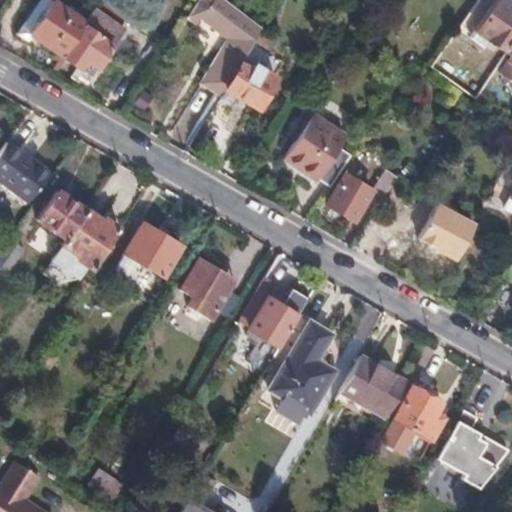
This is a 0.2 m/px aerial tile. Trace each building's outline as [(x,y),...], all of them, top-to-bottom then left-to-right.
[(29,34),(61,56),(84,22),(52,0),(29,34)] [(264,25),(230,0),(198,0),(188,17),(196,22),(200,17),(228,39),(201,85),(220,96),(221,95),(239,62),(264,25)] [(511,7),(500,0),(496,0),(475,32),(501,51),(511,35),(511,7)] [(84,22),(61,56),(78,68),(84,60),(94,67),(121,28),(93,9),(84,22)] [(511,78),(511,51),(497,74),(510,82),(511,78)] [(239,62),(221,95),(229,100),(233,94),(255,108),(274,77),(254,65),(251,69),(239,62)] [(316,178),(328,186),(349,156),(337,147),(343,137),(312,116),(283,158),(315,180),(316,178)] [(0,150),(0,181),(29,203),(49,174),(6,143),(0,150)] [(511,152),(486,201),(511,214),(511,152)] [(370,191),(383,198),(397,177),(383,169),(370,191)] [(352,221),(370,191),(354,181),(355,178),(344,171),(324,204),(352,221)] [(37,220),(65,238),(84,210),(56,191),(37,220)] [(470,219),(436,201),(417,238),(451,255),(470,219)] [(99,220),(84,210),(65,238),(50,261),(78,279),(86,266),(93,271),(96,267),(96,266),(120,230),(101,217),(99,220)] [(112,276),(149,298),(180,248),(142,225),(112,276)] [(9,240),(0,252),(0,266),(7,272),(24,250),(9,240)] [(227,292),(219,288),(226,276),(199,259),(180,291),(192,298),(187,307),(209,321),(227,292)] [(511,264),(507,262),(491,291),(506,299),(511,287),(511,264)] [(290,287),(279,306),(296,316),(307,297),(290,287)] [(259,339),(276,350),(296,316),(279,306),(256,292),(238,322),(248,328),(246,331),(259,339)] [(301,413),(299,416),(302,418),(330,372),(313,360),(328,336),(309,324),(268,392),(281,401),(301,413)] [(272,356),(276,350),(259,339),(255,345),(272,356)] [(45,350),(38,361),(49,369),(56,357),(45,350)] [(365,405),(385,417),(404,383),(358,357),(339,390),(365,405)] [(378,444),(417,467),(442,423),(431,417),(439,403),(411,388),(378,444)] [(360,415),(365,405),(339,390),(333,400),(360,415)] [(294,424),(299,416),(301,413),(281,401),(274,412),(294,424)] [(476,418),(462,410),(434,459),(462,474),(460,479),(476,488),(507,450),(469,428),(476,418)] [(15,463),(0,485),(0,511),(40,511),(23,501),(38,477),(15,463)] [(209,511),(187,499),(179,511),(209,511)]
